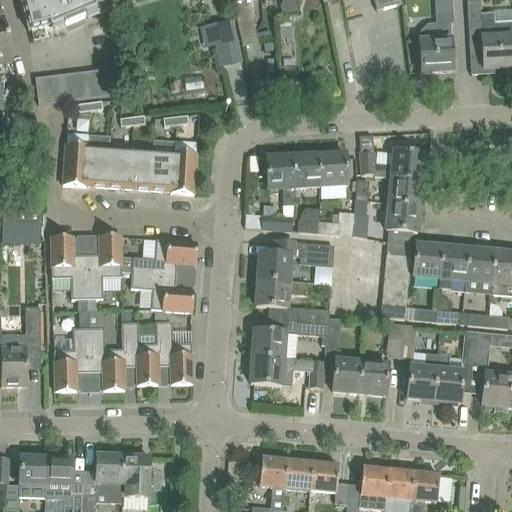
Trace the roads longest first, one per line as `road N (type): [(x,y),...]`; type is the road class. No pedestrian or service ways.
road 1 (unclassified): [(223,231),(221,156),(244,125),(434,113)]
road 2 (residential): [(478,449),(213,423)]
road 3 (residential): [(213,423),(0,425)]
road 4 (unclassified): [(434,113),(427,232),(511,237)]
road 5 (unclassified): [(213,423),(223,231)]
road 6 (residential): [(223,231),(154,217),(46,216)]
